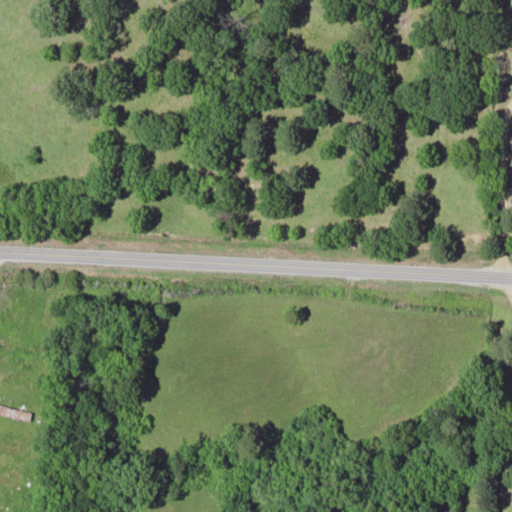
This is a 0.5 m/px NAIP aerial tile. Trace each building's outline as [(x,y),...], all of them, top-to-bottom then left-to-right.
[(42,316),(8,308),(6,317),(39,325),(42,316)] [(32,412),(0,403),(0,412),(29,420),(32,412)] [(0,449),(21,456),(23,449),(0,441),(0,449)] [(0,483),(19,489),(22,480),(0,472),(0,483)] [(0,510),(5,511),(10,511),(13,505),(0,500),(0,510)]
